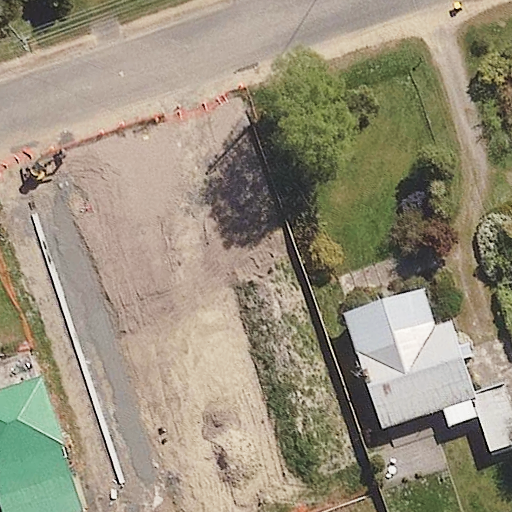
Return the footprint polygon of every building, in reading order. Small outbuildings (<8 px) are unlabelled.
[(449,329),(437,293),(360,318),(397,430),(455,410),(461,428),(491,418),(503,454),(511,450),(511,394),(492,401),(466,323),(449,329)] [(90,511),(55,390),(47,392),(37,358),(0,368),(0,502),(2,511),(90,511)] [(260,444),(242,366),(176,381),(194,459),(260,444)] [(438,426),(371,449),(385,491),(452,469),(438,426)] [(304,438),(226,461),(231,478),(253,471),(258,490),(314,474),(304,438)]
